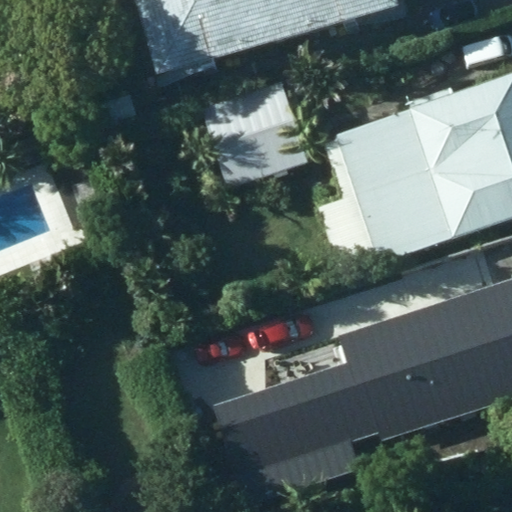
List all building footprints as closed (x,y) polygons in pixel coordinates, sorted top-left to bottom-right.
[(126,0),(150,85),(377,22),(379,28),(408,19),(402,0),(126,0)] [(314,218),(335,280),(511,221),(511,79),(333,139),(335,147),(323,151),(342,209),(314,218)] [(277,86),(198,111),(226,196),(305,170),(277,86)] [(511,407),(511,285),(464,301),(500,411),(511,407)] [(500,411),(464,301),(346,338),(382,448),(500,411)] [(297,480),(281,425),(215,446),(232,500),(297,480)]
